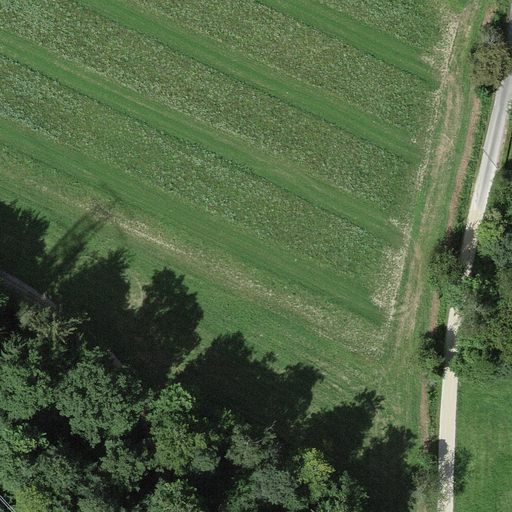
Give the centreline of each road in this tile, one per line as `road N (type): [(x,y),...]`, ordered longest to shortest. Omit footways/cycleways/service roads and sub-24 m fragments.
road 1 (track): [(511,44),(443,433),(443,511)]
road 2 (track): [(165,511),(133,382),(68,316),(0,279)]
